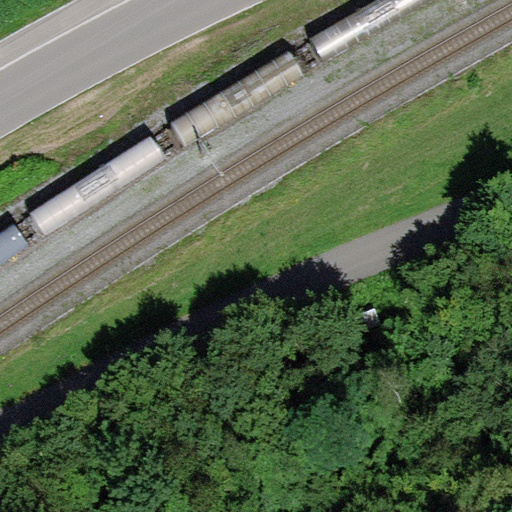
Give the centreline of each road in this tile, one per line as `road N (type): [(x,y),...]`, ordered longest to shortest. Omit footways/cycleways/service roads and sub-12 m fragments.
road 1 (unclassified): [(0,435),(298,284),(511,198)]
road 2 (unclassified): [(200,0),(117,38),(0,108)]
